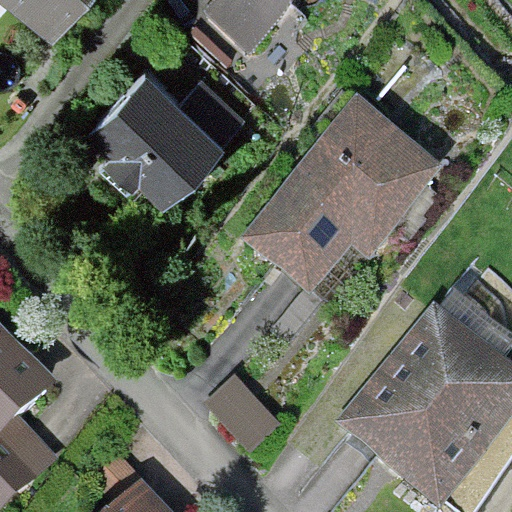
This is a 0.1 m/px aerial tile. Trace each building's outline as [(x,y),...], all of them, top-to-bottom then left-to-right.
[(9,0),(55,36),(84,0),(9,0)] [(314,0),(240,0),(221,22),(263,59),(314,0)] [(171,49),(99,136),(178,202),(251,115),(171,49)] [(365,123),(255,245),(312,297),(355,250),(371,264),(438,189),(365,123)] [(511,394),(439,331),(351,431),(444,511),(445,511),(511,435),(511,394)] [(63,398),(0,333),(0,511),(10,511),(60,465),(28,432),(63,398)] [(242,390),(217,416),(260,458),(286,433),(242,390)] [(95,494),(112,511),(131,511),(149,496),(123,468),(95,494)] [(164,511),(149,496),(131,511),(164,511)]
